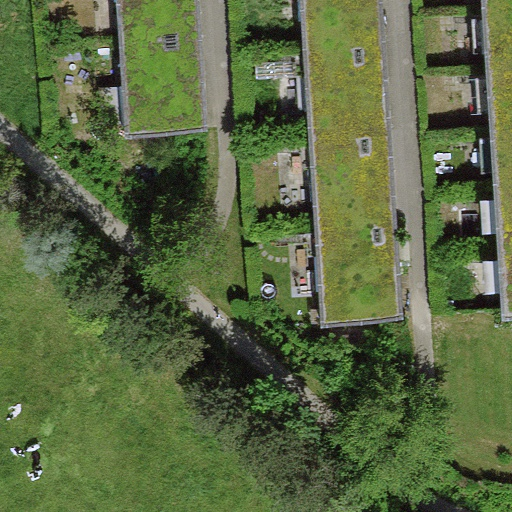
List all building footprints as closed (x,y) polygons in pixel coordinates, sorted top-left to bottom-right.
[(198,0),(130,0),(131,44),(198,44),(198,0)] [(390,0),(323,0),(323,53),(391,53),(390,0)] [(511,0),(489,0),(491,20),(511,18),(511,0)] [(511,18),(491,20),(496,82),(511,80),(511,18)] [(198,44),(131,44),(131,127),(198,127),(198,44)] [(391,53),(323,53),(323,136),(391,136),(391,53)] [(511,80),(496,82),(500,145),(511,143),(511,80)] [(391,136),(323,136),(323,218),(391,218),(391,136)] [(511,143),(500,145),(505,207),(511,206),(511,143)] [(391,218),(323,218),(324,301),(391,301),(391,218)]
